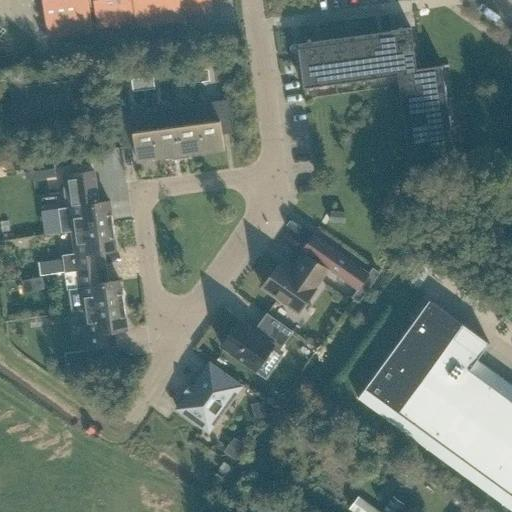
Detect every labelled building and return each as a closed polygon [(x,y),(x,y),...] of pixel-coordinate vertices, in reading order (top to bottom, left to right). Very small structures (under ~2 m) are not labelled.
[(45,0),(50,33),(93,28),(92,23),(99,22),(99,23),(138,18),(139,23),(181,17),(180,12),(212,8),(210,0),(45,0)] [(318,44),(299,47),(304,87),(323,84),(323,77),(335,76),(336,83),(354,80),(353,73),(366,71),(366,78),(385,76),(384,69),(396,67),(397,73),(408,71),(410,84),(404,85),(407,103),(412,102),(414,115),(409,115),(411,133),(416,133),(418,145),(413,146),(416,165),(455,160),(453,141),(446,142),(444,129),(451,128),(449,110),(442,111),(440,99),(447,98),(445,80),(438,81),(436,68),(443,67),(443,64),(416,68),(411,27),(391,29),(393,39),(380,41),(379,36),(361,38),(362,43),(349,45),(348,40),(330,42),(331,47),(319,49),(318,44)] [(208,67),(197,69),(199,81),(210,79),(208,67)] [(199,81),(197,69),(186,70),(188,82),(199,81)] [(154,75),(143,76),(144,88),(155,87),(154,75)] [(144,88),(143,76),(131,78),(133,90),(144,88)] [(69,77),(9,86),(14,118),(74,109),(69,77)] [(231,99),(203,103),(209,150),(225,148),(222,133),(235,131),(231,99)] [(174,106),(182,158),(191,157),(190,153),(209,150),(203,103),(174,106)] [(172,159),(182,158),(174,106),(147,110),(153,158),(172,155),(172,159)] [(153,158),(147,110),(119,114),(123,146),(135,144),(138,160),(153,158)] [(54,161),(26,164),(28,178),(55,175),(54,161)] [(68,207),(59,208),(62,231),(73,230),(114,224),(112,213),(111,213),(109,200),(98,201),(94,170),(64,173),(66,190),(68,207)] [(115,236),(114,224),(73,230),(76,252),(63,254),(65,271),(77,269),(106,265),(101,265),(99,251),(116,248),(114,236),(115,236)] [(280,262),(262,287),(298,313),(316,287),(315,286),(329,267),(358,288),(369,272),(314,234),(303,249),(308,253),(294,272),(280,262)] [(77,269),(65,271),(67,288),(69,288),(72,310),(84,308),(124,303),(123,292),(122,292),(120,279),(104,281),(102,266),(106,266),(106,265),(77,269)] [(358,397),(511,509),(511,383),(477,358),(489,342),(430,299),(358,397)] [(126,314),(124,303),(84,308),(87,332),(86,332),(88,347),(112,344),(110,330),(127,328),(125,314),(126,314)] [(235,326),(234,326),(233,327),(234,328),(231,331),(230,332),(228,336),(227,335),(226,337),(227,337),(222,345),(256,369),(275,344),(240,319),(235,326)] [(210,362),(177,408),(209,431),(242,385),(210,362)] [(248,446),(235,436),(225,450),(237,460),(248,446)] [(346,445),(321,477),(334,487),(358,455),(346,445)] [(1,449),(0,450),(0,492),(21,462),(1,449)] [(133,451),(120,470),(152,492),(165,473),(133,451)] [(413,469),(401,469),(401,485),(413,485),(413,469)] [(120,470),(108,488),(140,510),(152,492),(120,470)] [(108,488),(96,506),(104,511),(138,511),(140,510),(108,488)] [(359,496),(351,507),(357,511),(381,511),(364,499),(367,496),(361,491),(358,495),(359,496)] [(393,495),(381,511),(382,511),(396,511),(404,502),(393,495)]
